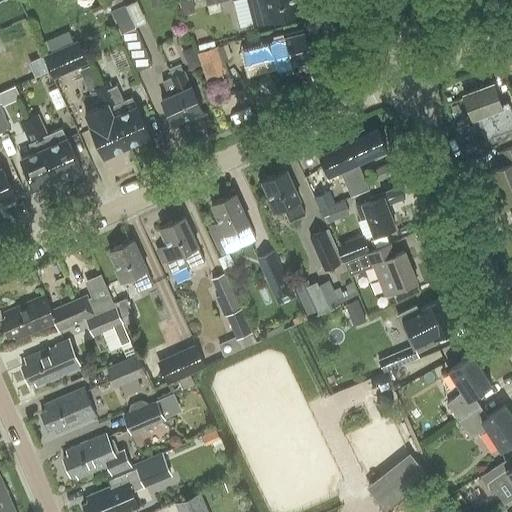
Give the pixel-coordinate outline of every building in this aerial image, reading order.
[(191,0),(187,0),(180,2),(184,15),(195,12),(191,0)] [(251,0),(253,8),(257,24),(273,20),(273,21),(301,14),(296,0),(295,0),(294,0),(251,0)] [(111,10),(138,70),(152,64),(126,4),(111,10)] [(69,31),(44,42),(48,53),(45,54),(55,77),(89,62),(79,39),(74,42),(69,31)] [(273,42),(245,49),(250,73),(279,66),(280,68),(294,65),(294,62),(312,57),(305,33),(273,41),(273,42)] [(219,44),(198,52),(209,81),(230,74),(219,44)] [(183,73),(170,79),(163,82),(169,97),(161,100),(172,123),(188,116),(189,118),(203,112),(192,87),(190,87),(183,73)] [(100,86),(127,147),(151,137),(138,107),(137,107),(133,97),(119,103),(109,82),(100,86)] [(487,125),(491,138),(499,135),(501,142),(511,138),(511,117),(511,116),(504,119),(498,103),(502,101),(495,82),(465,94),(473,117),(486,112),(491,124),(487,125)] [(91,90),(100,109),(86,115),(105,157),(127,147),(100,86),(91,90)] [(0,103),(0,130),(10,126),(0,103)] [(40,113),(31,117),(58,178),(68,174),(70,178),(83,172),(68,138),(64,128),(51,134),(49,135),(40,113)] [(36,153),(22,159),(30,177),(36,188),(58,178),(31,117),(22,122),(36,153)] [(360,134),(349,139),(350,141),(359,162),(388,149),(379,128),(361,136),(360,134)] [(331,149),(320,154),(330,175),(341,170),(352,196),(371,188),(368,181),(359,162),(350,141),(349,139),(331,147),(331,149)] [(511,146),(501,151),(506,163),(495,168),(498,177),(508,199),(511,197),(511,146)] [(377,176),(368,181),(371,188),(371,189),(381,184),(379,181),(397,173),(392,161),(374,170),(377,176)] [(0,204),(16,197),(7,177),(3,167),(0,168),(0,204)] [(335,201),(320,168),(305,175),(320,208),(335,201)] [(288,170),(271,177),(265,180),(272,195),(270,196),(276,211),(286,206),(293,220),(306,214),(300,200),(301,200),(288,170)] [(402,186),(371,198),(373,201),(358,208),(363,219),(369,217),(376,235),(397,227),(389,204),(407,197),(402,186)] [(237,192),(213,203),(221,220),(210,224),(223,253),(257,238),(237,192)] [(336,203),(323,209),(328,221),(350,212),(344,199),(336,203)] [(186,215),(162,226),(164,229),(161,230),(167,244),(158,248),(164,261),(167,259),(173,272),(189,265),(190,268),(206,261),(186,215)] [(324,269),(343,260),(329,228),(310,237),(324,269)] [(366,236),(341,245),(346,259),(371,249),(366,236)] [(138,289),(152,283),(146,269),(148,268),(134,238),(111,248),(118,264),(116,265),(122,279),(132,275),(138,289)] [(365,254),(346,262),(351,275),(370,267),(374,265),(386,294),(418,280),(406,249),(396,253),(392,243),(365,254)] [(276,249),(258,258),(280,305),(298,296),(276,249)] [(258,343),(225,273),(213,279),(221,295),(217,297),(236,336),(219,344),(226,358),(258,343)] [(308,277),(294,284),(309,314),(318,310),(319,314),(341,303),(335,290),(330,281),(320,286),(318,282),(312,285),(308,277)] [(8,316),(2,318),(10,337),(15,334),(17,339),(56,322),(60,330),(87,318),(88,319),(97,314),(116,306),(110,290),(90,298),(89,296),(88,295),(53,310),(46,294),(6,311),(8,316)] [(417,302),(396,313),(413,345),(415,344),(418,351),(437,340),(436,338),(460,326),(446,296),(420,309),(417,302)] [(356,300),(346,304),(355,325),(365,321),(356,300)] [(97,314),(88,319),(95,334),(114,326),(122,344),(131,340),(116,306),(97,314)] [(133,310),(122,314),(126,322),(136,317),(133,310)] [(305,313),(293,318),(296,323),(308,318),(305,313)] [(83,367),(71,340),(27,358),(29,363),(23,365),(31,382),(37,380),(39,385),(83,367)] [(196,343),(158,361),(168,383),(206,366),(196,343)] [(418,351),(415,344),(379,359),(385,372),(420,357),(418,351)] [(461,420),(484,405),(477,394),(493,383),(473,354),(449,371),(462,390),(449,402),(461,420)] [(137,355),(108,367),(116,387),(145,374),(137,355)] [(58,431),(97,414),(85,386),(46,402),(48,407),(42,410),(50,429),(56,426),(58,431)] [(124,414),(132,433),(175,414),(167,396),(158,400),(157,399),(150,402),(141,398),(130,403),(129,411),(124,414)] [(491,416),(484,405),(461,420),(473,437),(490,429),(503,449),(511,443),(511,411),(508,405),(491,416)] [(217,428),(202,434),(206,442),(212,439),(217,451),(225,448),(220,436),(217,428)] [(69,453),(64,455),(72,475),(78,472),(79,476),(109,464),(112,472),(131,464),(124,448),(115,452),(106,431),(67,448),(69,453)] [(390,457),(403,449),(393,433),(380,440),(390,457)] [(172,436),(170,440),(172,443),(176,445),(180,443),(181,439),(179,435),(175,434),(172,436)] [(161,452),(135,463),(145,484),(146,486),(171,475),(161,452)] [(413,457),(373,489),(390,511),(430,478),(413,457)] [(511,462),(510,459),(484,475),(496,493),(501,489),(509,501),(511,498),(511,462)] [(89,500),(84,502),(88,511),(123,511),(138,506),(131,489),(145,484),(135,463),(131,464),(112,472),(107,475),(111,485),(88,495),(89,500)] [(3,477),(0,478),(0,509),(15,503),(3,477)] [(209,511),(201,493),(177,503),(180,511),(209,511)] [(18,511),(15,503),(0,509),(0,511),(18,511)]
